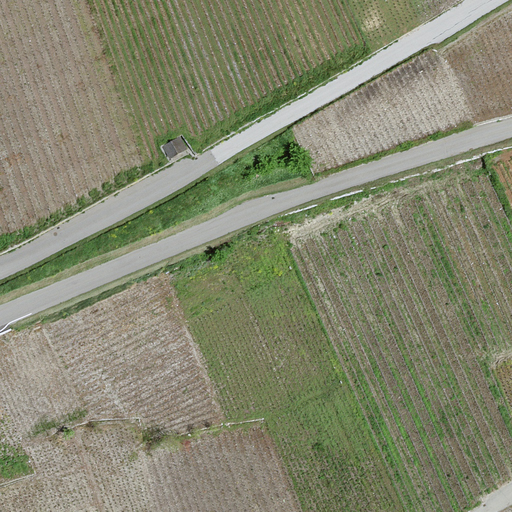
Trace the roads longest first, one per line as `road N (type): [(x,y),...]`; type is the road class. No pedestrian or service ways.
road 1 (unclassified): [(0,268),(217,156),(485,0)]
road 2 (unclassified): [(511,128),(268,208),(0,316)]
